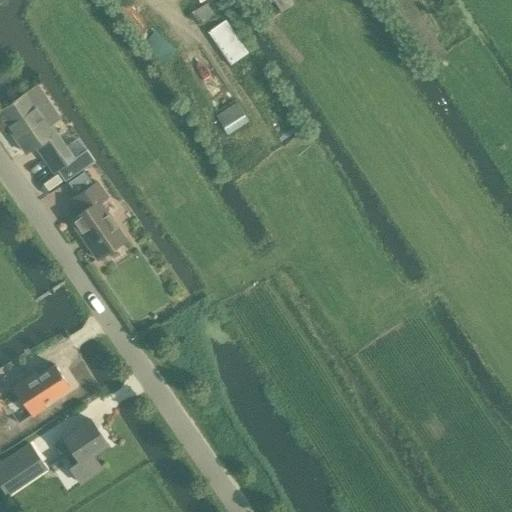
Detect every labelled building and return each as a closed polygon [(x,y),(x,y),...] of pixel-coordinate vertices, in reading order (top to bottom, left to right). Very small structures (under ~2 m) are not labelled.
[(288,0),(269,0),(270,2),(272,0),(273,0),(281,12),(292,5),(288,0)] [(387,0),(430,63),(446,52),(410,0),(387,0)] [(200,24),(214,14),(207,3),(192,13),(200,24)] [(230,65),(247,53),(225,20),(208,32),(230,65)] [(37,85),(0,111),(0,112),(2,111),(18,134),(15,137),(25,152),(26,153),(36,146),(45,159),(45,160),(54,173),(58,171),(65,181),(91,163),(95,161),(87,149),(79,138),(66,147),(65,146),(66,146),(65,145),(45,117),(55,111),(37,85)] [(255,114),(238,93),(216,111),(234,132),(255,114)] [(98,259),(126,239),(100,202),(108,197),(99,184),(75,200),(83,211),(71,219),(98,259)] [(19,398),(20,397),(32,415),(45,407),(43,403),(69,386),(55,365),(39,375),(36,372),(12,388),(19,398)] [(65,439),(55,445),(63,457),(65,456),(73,451),(79,461),(72,466),(69,467),(80,483),(98,470),(101,468),(91,454),(107,444),(91,420),(64,438),(65,439)] [(29,444),(0,463),(0,483),(8,494),(46,469),(29,444)]
